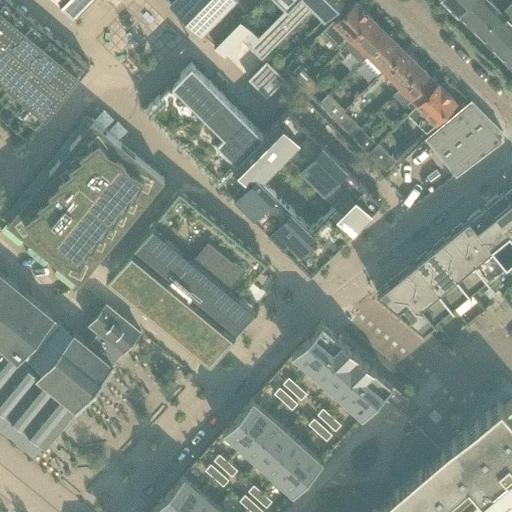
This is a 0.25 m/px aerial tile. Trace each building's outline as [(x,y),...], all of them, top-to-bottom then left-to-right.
[(0,0),(0,96),(12,106),(10,109),(11,110),(13,107),(35,125),(33,128),(34,129),(35,130),(75,82),(89,65),(68,47),(51,33),(35,20),(34,19),(20,7),(19,7),(11,0),(0,0)] [(56,0),(74,17),(90,0),(56,0)] [(168,0),(200,30),(229,0),(168,0)] [(258,36),(248,46),(261,58),(311,8),(323,20),(342,0),(295,0),(287,9),(285,8),(258,36)] [(277,0),(285,8),(287,9),(295,0),(277,0)] [(334,21),(323,32),(341,49),(344,45),(352,38),(371,18),(372,17),(354,0),(334,21)] [(442,0),(458,15),(472,0),(442,0)] [(472,0),(458,15),(477,34),(500,11),(489,0),(472,0)] [(477,34),(496,53),(511,37),(511,3),(502,13),(500,11),(477,34)] [(240,18),(213,45),(224,56),(241,38),(248,46),(258,36),(240,18)] [(352,38),(344,45),(360,61),(368,54),(388,34),(371,18),(352,38)] [(376,77),(384,69),(404,50),(388,34),(368,54),(360,61),(376,77)] [(511,37),(496,53),(511,68),(511,37)] [(384,69),(401,87),(421,67),(404,50),(384,69)] [(266,60),(248,78),(264,94),(264,95),(266,97),(284,79),(266,60)] [(191,62),(146,108),(217,179),(224,172),(262,133),(191,62)] [(401,87),(417,103),(437,83),(421,67),(401,87)] [(291,79),(300,87),(309,78),(300,70),(291,79)] [(300,87),(309,95),(317,86),(309,78),(300,87)] [(418,103),(407,113),(408,113),(427,132),(456,106),(452,102),(455,99),(438,82),(437,83),(418,103)] [(317,104),(334,121),(342,112),(341,111),(342,110),(327,95),(317,104)] [(426,137),(446,162),(455,174),(486,150),(502,138),(503,131),(471,100),(426,137)] [(262,133),(224,172),(240,187),(233,194),(241,202),(310,271),(380,201),(288,108),(262,133)] [(342,112),(334,121),(350,136),(358,128),(342,112)] [(92,118),(7,221),(79,280),(164,176),(92,118)] [(361,128),(353,136),(369,152),(377,144),(361,128)] [(377,144),(369,152),(386,169),(394,161),(395,160),(378,143),(377,144)] [(511,180),(511,181),(502,189),(505,191),(506,190),(511,197),(511,180)] [(178,188),(105,276),(208,360),(244,316),(255,303),(240,290),(265,259),(178,188)] [(509,230),(511,228),(511,197),(506,190),(505,191),(502,189),(485,203),(487,206),(488,205),(509,230)] [(471,219),(491,245),(509,230),(488,205),(487,206),(485,203),(467,217),(469,220),(471,219)] [(467,217),(449,232),(452,235),(453,234),(475,261),(487,276),(497,269),(504,263),(505,264),(506,263),(491,245),(471,219),(469,220),(467,217)] [(511,228),(509,230),(491,245),(506,263),(511,258),(511,228)] [(449,232),(432,246),(434,249),(435,248),(457,275),(469,291),(479,283),(486,277),(487,278),(488,278),(487,276),(475,261),(453,234),(452,235),(449,232)] [(471,292),(469,291),(457,275),(435,248),(434,249),(432,246),(426,251),(414,260),(416,263),(417,262),(452,305),(468,291),(470,293),(471,292)] [(414,260),(397,274),(421,304),(434,319),(444,312),(451,306),(452,307),(453,306),(452,305),(417,262),(416,263),(414,260)] [(0,406),(7,412),(6,414),(8,415),(7,415),(10,417),(10,416),(11,417),(12,416),(25,426),(24,428),(25,429),(27,431),(28,432),(30,430),(42,441),(41,442),(42,443),(44,445),(46,443),(45,443),(60,426),(62,424),(61,424),(75,406),(76,407),(78,405),(77,404),(86,393),(87,394),(88,392),(88,391),(99,378),(101,376),(110,365),(112,363),(111,363),(121,351),(122,351),(123,349),(123,348),(137,331),(137,332),(139,330),(137,328),(123,317),(124,317),(122,315),(121,315),(108,305),(108,304),(106,303),(105,305),(91,322),(90,322),(89,324),(91,326),(91,325),(98,331),(87,343),(77,335),(77,334),(73,331),(52,314),(50,312),(43,306),(41,304),(41,305),(23,290),(21,288),(21,289),(3,274),(3,273),(1,272),(0,271),(0,406)] [(434,322),(435,321),(421,304),(397,274),(376,291),(422,329),(433,320),(434,322)] [(318,324),(306,338),(324,354),(338,367),(342,370),(354,356),(357,353),(321,321),(318,324)] [(304,340),(291,355),(305,368),(309,371),(322,356),(324,354),(306,338),(304,340)] [(354,356),(342,370),(359,386),(374,399),(377,401),(392,385),(357,353),(354,356)] [(322,356),(309,371),(323,384),(326,387),(340,372),(342,370),(338,367),(324,354),(322,356)] [(340,372),(326,387),(341,400),(344,402),(357,387),(358,387),(359,386),(342,370),(340,372)] [(288,376),(282,382),(291,391),(297,384),(288,376)] [(297,384),(291,391),(300,399),(306,393),(297,384)] [(279,386),(273,392),(282,400),(288,394),(279,386)] [(357,387),(344,402),(359,416),(361,418),(377,401),(374,399),(359,386),(358,387),(357,387)] [(288,394),(282,400),(291,409),(297,402),(288,394)] [(250,400),(237,414),(252,428),(255,431),(268,416),(270,414),(252,398),(250,400)] [(462,511),(511,470),(511,400),(509,400),(503,405),(502,403),(500,401),(497,402),(472,424),(442,450),(369,511),(462,511)] [(322,407),(316,414),(325,422),(331,416),(322,407)] [(236,416),(222,431),(237,445),(240,447),(254,432),(255,431),(252,428),(237,414),(236,416)] [(268,416),(255,431),(269,444),(272,446),(286,431),(288,430),(270,414),(268,416)] [(331,416),(325,422),(334,430),(340,424),(331,416)] [(313,417),(308,423),(317,431),(322,425),(313,417)] [(322,425),(317,431),(326,440),(331,433),(322,425)] [(286,431),(272,446),(287,460),(290,462),(304,447),(305,445),(288,430),(286,431)] [(254,432),(240,447),(254,461),(257,463),(271,447),(272,446),(269,444),(255,431),(254,432)] [(304,447),(290,462),(305,476),(307,478),(323,461),(305,445),(304,447)] [(271,447),(257,463),(262,468),(275,479),(289,463),(290,462),(287,460),(272,446),(271,447)] [(219,453),(213,459),(222,467),(228,461),(219,453)] [(228,461),(222,467),(231,475),(237,469),(228,461)] [(275,479),(292,495),(307,478),(305,476),(290,462),(289,463),(275,479)] [(210,463),(204,469),(213,477),(219,471),(210,463)] [(511,511),(511,470),(462,511),(511,511)] [(219,471),(213,477),(222,485),(228,479),(219,471)] [(182,476),(168,491),(183,505),(186,507),(200,492),(201,490),(184,475),(183,474),(182,476)] [(253,484),(247,490),(256,498),(262,492),(253,484)] [(200,492),(186,507),(190,511),(213,511),(217,507),(218,506),(201,490),(200,492)] [(153,507),(153,508),(157,511),(181,511),(185,507),(186,507),(183,505),(168,491),(167,491),(153,507)] [(262,492),(256,498),(265,506),(271,500),(262,492)] [(244,494),(239,500),(248,508),(253,502),(244,494)] [(253,502),(248,508),(251,511),(260,511),(262,510),(253,502)]
